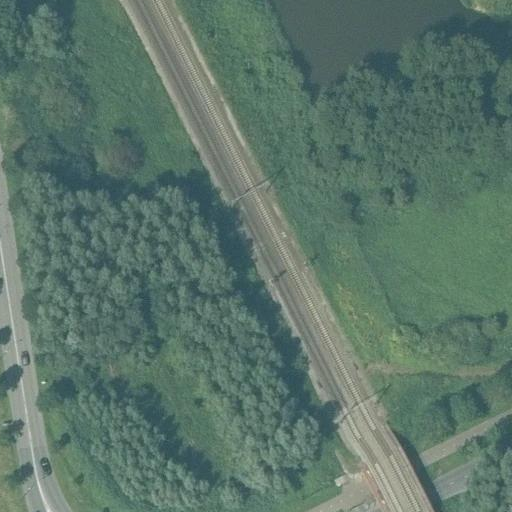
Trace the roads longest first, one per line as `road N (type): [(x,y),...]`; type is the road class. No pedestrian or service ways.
road 1 (tertiary): [(0,247),(27,422)]
road 2 (tertiary): [(396,511),(511,456)]
